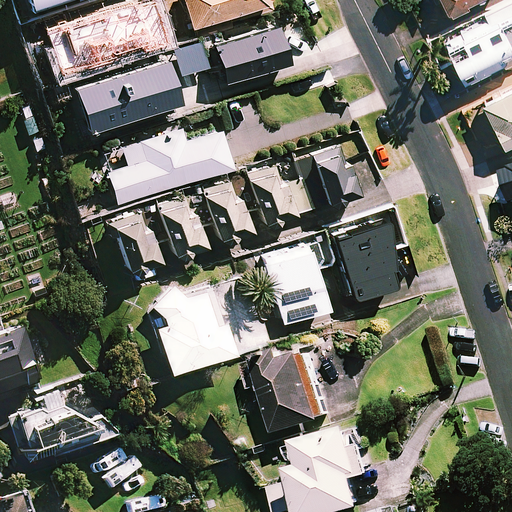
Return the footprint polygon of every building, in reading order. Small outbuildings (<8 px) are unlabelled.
[(27,0),(30,9),(59,0),(72,0),(74,3),(83,0),(27,0)] [(44,25),(58,63),(103,48),(105,54),(167,33),(155,0),(125,0),(128,6),(114,11),(111,2),(44,25)] [(182,0),(194,37),(230,25),(229,21),(272,7),(269,0),(182,0)] [(511,46),(511,0),(440,36),(465,87),(511,64),(511,57),(508,49),(511,46)] [(444,0),(450,11),(470,0),(444,0)] [(212,42),(224,79),(288,58),(275,21),(212,42)] [(169,48),(178,73),(206,63),(197,39),(169,48)] [(75,79),(89,124),(105,119),(108,129),(175,108),(172,97),(177,96),(163,51),(75,79)] [(511,86),(484,100),(509,154),(511,152),(511,86)] [(183,138),(179,125),(120,145),(126,164),(106,170),(117,202),(230,164),(217,126),(183,138)] [(279,182),(273,163),(247,171),(263,220),(264,221),(265,222),(267,223),(268,224),(270,224),(272,224),(273,224),(275,223),(276,223),(278,222),(279,220),(280,219),(280,218),(281,216),(281,214),(325,201),(326,202),(327,203),(328,203),(330,204),(331,204),(333,204),(334,204),(335,203),(337,203),(338,202),(339,201),(340,200),(340,198),(341,197),(341,196),(356,191),(340,140),(292,155),(299,176),(279,182)] [(233,178),(202,188),(217,235),(218,236),(220,237),(221,237),(223,238),(224,238),(226,238),(227,238),(229,237),(230,237),(232,236),(233,235),(234,233),(235,232),(236,231),(236,229),(248,225),(233,178)] [(187,195),(157,205),(172,251),(173,252),(175,253),(176,253),(177,254),(179,254),(180,254),(181,253),(183,253),(184,252),(185,252),(186,251),(187,250),(188,248),(189,247),(189,246),(203,241),(187,195)] [(140,211),(111,220),(125,265),(126,266),(128,266),(129,267),(131,267),(132,268),(134,268),(135,267),(137,267),(138,266),(139,265),(140,264),(141,263),(142,262),(143,260),(143,259),(157,255),(148,226),(145,227),(140,211)] [(394,282),(375,221),(334,234),(353,295),(394,282)] [(327,304),(305,241),(260,256),(281,320),(327,304)] [(247,274),(210,287),(209,283),(181,292),(170,281),(150,302),(169,319),(155,325),(170,369),(235,348),(236,352),(269,341),(251,284),(247,274)] [(0,385),(38,375),(22,321),(0,327),(0,385)] [(323,417),(303,349),(246,366),(253,388),(265,385),(278,431),(323,417)] [(119,427),(91,408),(82,410),(69,403),(63,385),(40,393),(43,403),(7,414),(21,457),(80,439),(119,427)] [(292,465),(295,477),(268,484),(275,511),(280,511),(303,506),(304,511),(332,511),(365,503),(358,475),(372,471),(364,442),(356,444),(351,425),(298,439),(304,462),(292,465)] [(0,511),(19,511),(13,491),(0,495),(0,511)]
